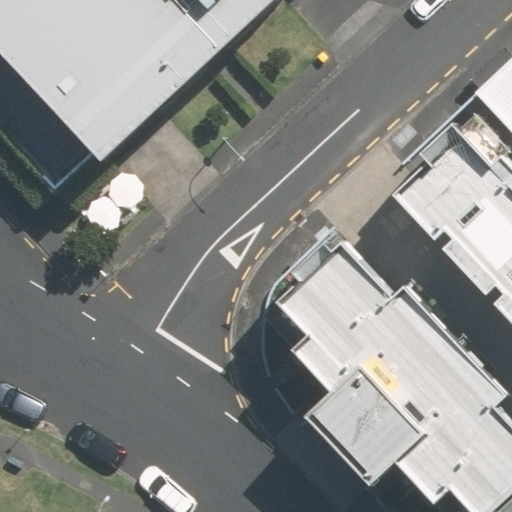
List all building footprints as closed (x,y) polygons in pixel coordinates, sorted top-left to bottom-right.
[(259,0),(0,0),(0,39),(100,145),(259,0)] [(511,57),(476,91),(490,109),(511,132),(511,57)] [(511,132),(490,109),(397,197),(511,320),(511,132)] [(403,295),(349,240),(339,249),(332,242),(303,270),(310,277),(285,301),(316,333),(298,350),(339,391),(315,414),(380,481),(401,461),(440,502),(456,487),(480,511),(500,511),(511,501),(511,413),(503,404),(511,395),(511,388),(412,286),(403,295)] [(511,511),(511,501),(500,511),(511,511)]
